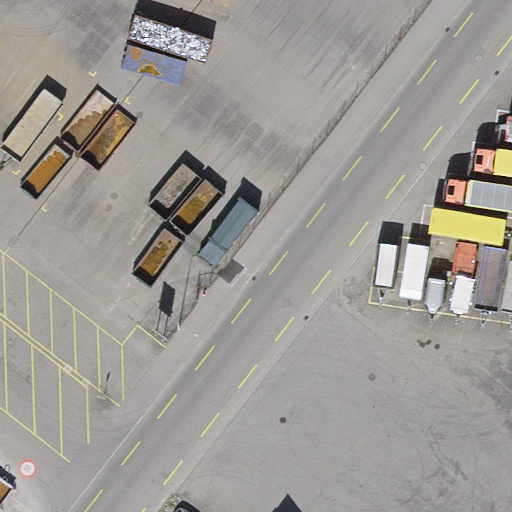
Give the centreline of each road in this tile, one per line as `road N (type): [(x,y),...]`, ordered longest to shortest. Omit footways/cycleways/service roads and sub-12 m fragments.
road 1 (unclassified): [(118,511),(511,0)]
road 2 (unknown): [(217,383),(321,469),(351,486),(398,492),(437,470),(511,379)]
